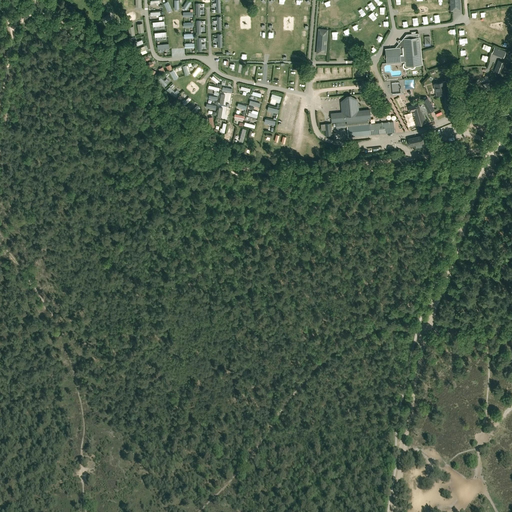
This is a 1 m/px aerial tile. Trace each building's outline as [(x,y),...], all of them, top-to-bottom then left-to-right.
[(450,0),(451,10),(460,10),(459,0),(450,0)] [(326,54),(328,29),(319,28),(317,53),(326,54)] [(365,34),(370,40),(374,37),(370,31),(365,34)] [(418,34),(418,33),(406,35),(395,48),(385,49),(386,53),(385,53),(384,55),(384,56),(384,57),(385,58),(386,59),(387,63),(400,62),(405,61),(406,66),(421,64),(421,60),(419,38),(419,34),(418,34)] [(494,47),(492,53),(503,57),(506,51),(497,48),(494,47)] [(487,64),(490,60),(483,55),(480,60),(487,64)] [(501,73),(505,63),(498,60),(495,70),(501,73)] [(201,72),(205,73),(206,70),(198,67),(195,76),(199,77),(201,72)] [(448,79),(454,77),(452,69),(446,70),(448,79)] [(177,83),(181,81),(175,71),(171,73),(177,83)] [(212,80),(220,86),(222,83),(215,77),(212,80)] [(437,95),(447,92),(446,88),(447,87),(446,81),(434,84),(437,95)] [(279,107),(278,105),(283,105),(282,98),(273,98),(274,107),(279,107)] [(429,112),(434,109),(427,98),(422,101),(423,101),(420,102),(408,106),(409,111),(412,110),(416,125),(426,122),(423,113),(428,111),(429,112)] [(369,109),(331,113),(332,122),(370,118),(369,109)] [(384,122),(385,133),(394,132),(393,121),(384,122)] [(348,136),(385,133),(384,122),(347,126),(348,136)] [(410,146),(424,143),(422,135),(408,138),(410,146)]
